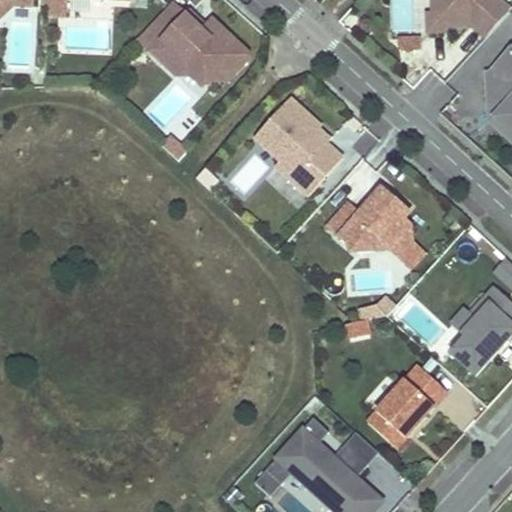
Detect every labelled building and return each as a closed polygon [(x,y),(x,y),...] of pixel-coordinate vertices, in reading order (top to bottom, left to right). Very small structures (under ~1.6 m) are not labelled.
[(145,6),(145,0),(47,0),(47,11),(65,12),(65,0),(127,0),(127,5),(145,6)] [(498,0),(429,0),(431,16),(444,15),(445,27),(470,25),(484,38),(507,12),(509,10),(498,0)] [(0,15),(5,10),(31,12),(31,6),(0,3),(0,15)] [(185,16),(171,3),(137,39),(151,53),(161,43),(185,65),(181,69),(184,72),(201,88),(204,85),(214,74),(224,84),(247,61),(247,54),(211,21),(206,26),(201,31),(185,16)] [(206,26),(191,11),(185,16),(201,31),(206,26)] [(431,16),(426,16),(427,33),(444,32),(445,27),(444,15),(431,16)] [(420,34),(400,37),(402,51),(422,48),(420,34)] [(185,65),(161,43),(151,53),(175,75),(184,72),(181,69),(185,65)] [(511,132),(511,49),(492,71),(495,117),(511,132)] [(511,132),(495,117),(492,71),(486,71),(489,120),(511,140),(511,132)] [(224,84),(214,74),(204,85),(224,84)] [(435,119),(457,93),(433,74),(411,100),(435,119)] [(326,144),(330,140),(314,126),(316,123),(290,99),(254,139),(284,167),(289,161),(302,174),(296,181),(310,194),(342,159),(326,144)] [(173,140),(165,148),(177,159),(185,151),(173,140)] [(237,170),(249,187),(271,172),(258,155),(237,170)] [(284,167),(282,168),(296,181),(302,174),(289,161),(284,167)] [(394,240),(409,237),(408,228),(402,222),(389,209),(392,206),(378,192),(358,215),(347,205),(326,227),(355,254),(386,249),(394,240)] [(405,218),(392,206),(389,209),(402,222),(405,218)] [(409,246),(409,237),(394,240),(386,249),(409,246)] [(511,266),(502,260),(492,275),(511,288),(511,266)] [(511,305),(492,288),(468,315),(473,320),(460,335),(463,338),(449,354),(474,376),(496,352),(492,348),(498,342),(502,345),(511,333),(511,305)] [(460,335),(473,320),(468,315),(463,310),(449,326),(460,335)] [(367,336),(364,321),(349,324),(345,325),(348,340),(367,336)] [(492,348),(496,352),(502,345),(498,342),(492,348)] [(394,449),(446,393),(417,367),(366,423),(394,449)] [(354,480),(376,454),(353,434),(341,447),(330,459),(316,446),(326,434),(311,421),(265,474),(281,487),(294,472),(337,510),(335,511),(359,511),(347,501),(360,486),(354,480)] [(316,446),(330,459),(341,447),(326,434),(316,446)]
